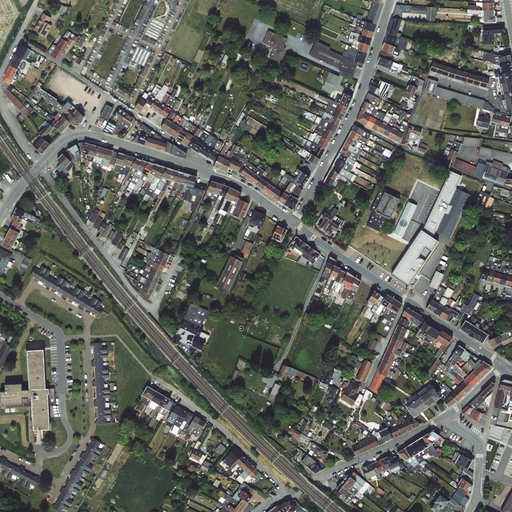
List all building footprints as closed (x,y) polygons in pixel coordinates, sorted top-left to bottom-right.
[(363,34),(376,38),(387,0),(377,0),(377,1),(373,0),(363,34)] [(484,0),(487,16),(488,23),(502,21),(500,9),(499,9),(497,0),(484,0)] [(469,13),(477,13),(477,5),(469,4),(469,13)] [(436,6),(412,5),(412,13),(428,13),(427,20),(436,20),(436,6)] [(52,17),(43,12),(33,29),(46,36),(52,26),(49,23),(52,17)] [(400,37),(404,19),(393,16),(387,41),(385,50),(396,53),(398,47),(406,49),(408,39),(400,37)] [(496,44),(496,33),(508,33),(508,25),(484,26),(484,44),(496,44)] [(62,61),(75,39),(71,37),(74,33),(68,30),(58,46),(54,44),(49,53),(62,61)] [(281,61),(289,37),(269,30),(264,43),(275,47),(271,58),(281,61)] [(75,41),(83,44),(86,38),(78,34),(75,41)] [(11,89),(29,47),(21,43),(6,76),(8,77),(4,86),(11,89)] [(404,65),(392,59),(394,53),(385,50),(379,63),(400,72),(404,65)] [(482,61),(492,64),(499,65),(510,63),(509,55),(498,58),(497,55),(485,52),(482,61)] [(435,73),(438,64),(433,62),(429,71),(435,73)] [(492,64),(494,75),(511,72),(510,63),(499,65),(492,64)] [(441,75),(445,66),(438,64),(435,73),(441,75)] [(57,101),(80,123),(81,123),(84,117),(70,104),(69,105),(68,103),(77,88),(80,89),(83,85),(53,66),(50,70),(51,71),(40,89),(47,94),(57,101)] [(447,76),(450,68),(445,66),(441,75),(447,76)] [(453,78),(456,69),(450,68),(447,76),(453,78)] [(460,80),(463,71),(456,69),(453,78),(460,80)] [(327,78),(326,82),(338,85),(341,74),(326,70),(323,77),(327,78)] [(465,82),(468,73),(463,71),(460,80),(465,82)] [(511,78),(511,72),(494,75),(494,78),(500,77),(500,81),(511,78)] [(420,79),(419,85),(423,86),(422,91),(482,108),(484,100),(436,87),(438,82),(427,78),(428,75),(422,73),(420,79)] [(472,84),(474,75),(468,73),(465,82),(472,84)] [(480,76),(474,75),(472,84),(478,86),(480,76)] [(419,85),(420,79),(412,76),(405,91),(414,95),(419,85)] [(488,79),(480,76),(478,86),(485,88),(488,79)] [(373,80),(369,91),(389,98),(394,85),(381,80),(380,83),(373,80)] [(150,108),(154,111),(166,93),(167,92),(165,91),(169,83),(165,82),(162,87),(150,108)] [(156,84),(151,93),(144,105),(150,108),(162,87),(156,84)] [(140,112),(144,105),(151,93),(149,91),(150,88),(148,87),(134,108),(140,112)] [(168,94),(166,93),(154,111),(160,115),(166,106),(174,89),(171,88),(168,94)] [(28,116),(32,112),(9,89),(5,92),(28,116)] [(180,92),(174,89),(166,106),(160,115),(165,118),(171,109),(173,109),(177,110),(181,102),(177,100),(180,92)] [(334,102),(347,108),(352,97),(344,93),(341,98),(337,96),(334,102)] [(366,125),(376,106),(376,105),(371,103),(373,99),(374,100),(374,101),(377,103),(379,98),(368,93),(356,120),(366,125)] [(57,101),(47,94),(44,100),(49,103),(50,103),(55,107),(54,108),(58,112),(70,124),(72,125),(78,126),(80,123),(57,101)] [(347,108),(334,102),(320,95),(318,98),(329,103),(328,105),(344,114),(347,108)] [(101,117),(109,120),(115,107),(107,104),(101,117)] [(344,114),(328,105),(325,111),(340,120),(344,114)] [(376,106),(366,125),(371,128),(379,112),(377,111),(378,107),(376,106)] [(340,120),(325,111),(319,108),(319,109),(317,113),(322,116),(321,118),(337,126),(340,120)] [(113,135),(127,114),(119,109),(114,117),(118,120),(115,125),(109,122),(102,132),(113,135)] [(490,119),(488,117),(485,117),(486,115),(484,114),(483,117),(481,116),(481,111),(480,110),(476,126),(487,129),(490,119)] [(165,131),(172,122),(170,121),(175,114),(171,111),(160,128),(165,131)] [(70,124),(58,112),(54,118),(55,119),(66,128),(70,124)] [(379,112),(371,128),(377,131),(382,122),(385,115),(379,112)] [(388,123),(393,115),(388,112),(383,120),(388,123)] [(395,112),(389,123),(395,126),(400,115),(395,112)] [(500,125),(502,115),(494,113),(493,114),(492,114),(491,119),(490,126),(491,126),(492,123),(497,124),(495,131),(498,132),(500,125)] [(127,114),(113,135),(117,136),(123,126),(127,128),(134,118),(127,114)] [(172,122),(165,131),(171,135),(182,118),(177,115),(172,122)] [(176,138),(187,122),(189,119),(184,115),(182,118),(171,135),(176,138)] [(500,125),(498,132),(501,132),(502,129),(504,129),(504,133),(507,133),(508,126),(509,125),(510,118),(510,117),(502,115),(500,125)] [(337,126),(321,118),(317,116),(317,117),(315,120),(319,122),(318,124),(334,132),(337,126)] [(66,128),(55,119),(50,124),(54,127),(61,133),(66,128)] [(181,142),(192,125),(187,122),(176,138),(181,142)] [(382,134),(387,125),(382,122),(377,131),(382,134)] [(54,127),(50,124),(48,123),(39,134),(41,137),(46,136),(54,127)] [(402,123),(398,130),(398,131),(403,133),(407,126),(402,123)] [(187,146),(198,127),(193,124),(192,125),(181,142),(187,146)] [(334,132),(318,124),(313,132),(329,141),(334,132)] [(144,145),(152,131),(142,125),(140,128),(144,131),(141,136),(137,135),(133,141),(144,145)] [(354,125),(351,131),(361,136),(364,130),(354,125)] [(387,125),(382,134),(388,137),(393,128),(387,125)] [(403,133),(399,143),(407,145),(409,138),(412,129),(411,129),(407,126),(403,133)] [(411,129),(412,129),(409,138),(414,140),(416,139),(417,134),(420,135),(422,129),(412,126),(411,129)] [(192,149),(204,131),(198,127),(187,146),(192,149)] [(393,128),(388,137),(393,140),(398,130),(393,128)] [(364,130),(361,136),(368,139),(371,134),(364,130)] [(398,130),(393,140),(399,143),(403,133),(398,131),(398,130)] [(156,149),(159,141),(161,137),(152,131),(144,145),(156,149)] [(197,152),(209,134),(204,131),(192,149),(197,152)] [(351,131),(348,136),(358,141),(361,136),(351,131)] [(329,141),(313,132),(313,134),(311,133),(308,139),(318,145),(318,146),(324,150),(329,141)] [(206,158),(218,140),(209,134),(197,152),(206,158)] [(46,136),(41,137),(40,138),(37,136),(34,140),(37,142),(34,146),(43,153),(52,143),(46,136)] [(358,141),(348,136),(345,141),(355,147),(358,141)] [(361,136),(358,141),(365,145),(368,139),(361,136)] [(464,137),(462,145),(480,147),(478,154),(490,157),(491,149),(480,147),(482,139),(464,137)] [(218,140),(206,158),(212,162),(218,153),(223,143),(218,140)] [(159,141),(156,149),(165,151),(167,143),(159,141)] [(167,143),(165,151),(185,158),(186,154),(167,141),(167,143)] [(355,147),(345,141),(342,148),(359,156),(361,150),(355,147)] [(358,141),(355,147),(361,150),(363,147),(365,145),(358,141)] [(454,141),(451,149),(458,152),(461,144),(454,141)] [(324,150),(318,146),(311,142),(309,146),(305,145),(303,149),(319,159),(324,150)] [(78,144),(80,158),(83,159),(82,164),(85,164),(91,145),(84,143),(78,144)] [(421,143),(418,150),(425,152),(427,146),(421,143)] [(63,153),(73,164),(75,163),(76,171),(81,170),(81,174),(87,173),(86,165),(80,166),(80,158),(78,144),(76,145),(76,144),(67,149),(63,153)] [(228,151),(224,159),(220,169),(227,172),(228,168),(237,146),(234,144),(230,152),(228,151)] [(91,145),(85,164),(87,165),(89,161),(92,162),(97,147),(91,145)] [(213,167),(220,169),(224,159),(222,158),(225,151),(226,151),(228,147),(224,145),(213,167)] [(228,168),(233,170),(240,156),(236,154),(239,147),(237,146),(228,168)] [(97,147),(92,162),(100,164),(102,158),(104,159),(106,150),(97,147)] [(319,159),(303,149),(302,151),(296,148),(294,153),(297,154),(316,165),(319,159)] [(358,156),(342,148),(339,153),(358,163),(359,163),(360,160),(364,163),(366,160),(360,157),(359,159),(358,158),(358,156)] [(458,152),(451,149),(447,159),(454,161),(454,162),(455,159),(458,152)] [(106,150),(104,159),(102,165),(108,167),(109,164),(113,151),(106,150)] [(113,151),(109,164),(114,165),(118,153),(113,151)] [(73,164),(63,153),(57,160),(61,164),(57,168),(64,174),(67,170),(69,171),(75,165),(73,164)] [(120,170),(125,155),(118,153),(114,165),(113,170),(117,171),(118,169),(120,170)] [(358,163),(339,153),(336,158),(352,167),(355,168),(358,163)] [(243,157),(240,156),(233,170),(239,173),(245,160),(247,155),(245,154),(243,157)] [(123,174),(130,157),(125,155),(120,170),(117,178),(120,180),(123,174)] [(130,157),(123,174),(126,175),(136,159),(130,157)] [(352,167),(336,158),(333,164),(349,172),(352,167)] [(129,183),(142,160),(136,159),(126,175),(118,191),(121,192),(127,182),(129,183)] [(454,162),(454,161),(452,166),(473,175),(476,167),(455,159),(454,162)] [(142,160),(129,183),(127,187),(133,189),(148,162),(142,160)] [(256,168),(245,160),(239,173),(248,179),(256,168)] [(510,170),(509,169),(507,167),(502,166),(503,164),(493,160),(492,163),(486,161),(485,165),(486,165),(507,173),(510,170)] [(148,162),(133,189),(136,191),(140,186),(142,187),(154,164),(148,162)] [(400,163),(396,170),(437,189),(440,182),(400,163)] [(154,164),(142,187),(145,189),(147,185),(149,186),(160,166),(154,164)] [(349,172),(333,164),(330,169),(338,174),(347,179),(350,181),(353,176),(349,173),(349,172)] [(507,173),(486,165),(482,178),(503,185),(504,184),(503,184),(505,179),(507,173)] [(156,187),(166,168),(160,166),(149,186),(146,193),(151,196),(153,192),(154,193),(157,189),(156,187)] [(257,167),(256,168),(248,179),(255,185),(261,178),(260,177),(262,175),(264,176),(266,173),(257,167)] [(156,187),(157,189),(161,190),(173,170),(166,168),(156,187)] [(338,174),(330,169),(327,176),(338,182),(340,180),(345,183),(347,179),(338,174)] [(173,170),(161,190),(158,196),(162,197),(166,189),(171,191),(173,188),(178,171),(173,170)] [(178,171),(173,188),(178,190),(184,173),(178,171)] [(285,184),(291,175),(287,172),(281,181),(285,184)] [(309,177),(301,172),(295,181),(303,187),(309,177)] [(184,173),(178,190),(176,196),(179,198),(182,192),(184,185),(187,186),(190,175),(184,173)] [(190,175),(187,186),(184,194),(181,199),(184,201),(190,201),(191,203),(193,203),(191,210),(195,211),(206,186),(195,182),(196,177),(190,175)] [(338,182),(327,176),(321,186),(332,195),(335,190),(334,189),(338,182)] [(268,183),(261,178),(255,185),(262,190),(268,183)] [(210,199),(217,183),(211,181),(206,191),(202,201),(208,204),(210,199)] [(278,201),(283,205),(296,186),(291,182),(283,192),(283,193),(278,201)] [(217,200),(223,185),(217,183),(210,199),(216,202),(217,200)] [(274,187),(268,183),(262,190),(270,195),(275,188),(274,187)] [(218,212),(229,187),(223,185),(217,200),(219,201),(215,211),(218,212)] [(302,190),(296,186),(283,205),(292,209),(298,199),(302,190)] [(229,187),(218,212),(225,215),(236,191),(229,187)] [(283,193),(275,188),(270,195),(278,201),(283,193)] [(455,188),(435,231),(450,237),(470,195),(455,188)] [(229,217),(239,199),(241,194),(236,191),(225,215),(229,217)] [(375,211),(384,193),(379,191),(370,211),(373,212),(366,226),(380,232),(386,219),(389,220),(390,218),(375,211)] [(384,192),(384,193),(375,211),(390,218),(399,199),(384,192)] [(483,192),(477,205),(489,211),(494,198),(489,196),(489,195),(483,192)] [(239,199),(229,217),(229,218),(239,223),(241,219),(242,219),(249,204),(239,199)] [(408,202),(393,233),(402,237),(412,216),(417,206),(408,202)] [(323,232),(335,216),(341,206),(337,203),(332,211),(328,209),(321,218),(323,219),(317,228),(323,232)] [(102,236),(107,237),(113,222),(99,216),(101,210),(95,207),(89,220),(96,223),(94,227),(104,232),(102,236)] [(13,215),(23,219),(37,226),(40,220),(33,216),(16,208),(13,215)] [(415,209),(412,216),(407,226),(410,228),(418,211),(415,209)] [(261,227),(266,216),(255,211),(249,225),(252,227),(256,225),(261,227)] [(13,223),(20,225),(23,219),(13,215),(10,221),(13,223)] [(335,216),(323,232),(328,235),(329,236),(333,230),(336,232),(339,227),(340,227),(344,222),(335,216)] [(7,235),(16,240),(23,227),(20,225),(13,223),(7,235)] [(271,238),(281,242),(286,230),(277,226),(271,238)] [(143,228),(140,234),(146,236),(149,231),(143,228)] [(373,243),(376,235),(365,230),(361,237),(373,243)] [(119,231),(113,243),(118,245),(124,233),(119,231)] [(402,237),(393,233),(391,238),(388,237),(386,242),(388,243),(388,244),(397,248),(402,237)] [(16,240),(7,235),(2,244),(11,249),(16,240)] [(318,249),(298,236),(291,247),(316,263),(322,253),(317,251),(318,249)] [(242,251),(245,252),(244,256),(249,258),(254,243),(246,240),(242,251)] [(365,241),(360,248),(384,265),(389,258),(365,241)] [(151,253),(167,261),(170,255),(159,250),(151,246),(150,249),(153,251),(151,253)] [(125,247),(119,258),(124,260),(130,249),(125,247)] [(0,277),(0,278),(12,255),(0,248),(0,277)] [(167,261),(151,253),(146,251),(144,257),(164,267),(167,261)] [(233,254),(220,285),(232,290),(245,260),(233,254)] [(20,269),(26,272),(32,259),(26,256),(20,269)] [(164,267),(144,257),(142,261),(147,263),(146,264),(162,272),(164,267)] [(328,279),(334,266),(337,261),(330,257),(318,284),(322,286),(326,278),(328,279)] [(497,268),(496,272),(502,273),(502,274),(504,268),(506,261),(502,260),(501,265),(500,269),(497,268)] [(504,268),(502,274),(507,275),(508,275),(510,269),(511,262),(506,261),(504,268)] [(162,272),(146,264),(141,262),(141,264),(145,266),(143,271),(159,278),(162,272)] [(334,281),(339,269),(340,268),(334,266),(328,279),(324,288),(330,290),(334,281)] [(39,281),(45,269),(41,267),(39,271),(35,268),(30,277),(32,278),(33,277),(39,281)] [(47,287),(52,278),(48,276),(50,272),(45,269),(39,281),(45,285),(44,286),(47,287)] [(342,283),(347,272),(339,269),(334,281),(338,283),(341,284),(342,283)] [(486,281),(490,270),(484,269),(480,279),(486,281)] [(490,270),(486,281),(493,282),(496,272),(490,270)] [(159,278),(143,271),(141,276),(156,284),(159,278)] [(428,286),(437,290),(444,275),(436,271),(428,286)] [(347,272),(342,283),(344,284),(343,287),(344,287),(350,290),(350,289),(355,278),(347,272)] [(496,272),(493,282),(499,284),(502,273),(496,272)] [(502,273),(499,284),(504,285),(507,275),(502,274),(502,273)] [(156,284),(141,276),(138,274),(137,278),(137,279),(137,281),(138,282),(154,289),(156,284)] [(56,291),(63,279),(59,277),(56,281),(52,278),(47,287),(49,288),(50,287),(56,291)] [(355,278),(350,289),(356,292),(360,282),(355,278)] [(64,298),(70,288),(66,286),(68,282),(63,279),(56,291),(62,295),(61,296),(64,298)] [(154,289),(138,282),(136,287),(139,290),(138,291),(148,299),(150,295),(151,295),(154,289)] [(435,294),(432,300),(438,303),(442,297),(443,297),(446,290),(438,286),(437,290),(435,294)] [(74,301),(80,290),(76,287),(74,291),(70,288),(64,298),(66,299),(67,297),(74,301)] [(350,290),(344,287),(343,288),(345,289),(341,298),(345,300),(346,298),(350,290)] [(350,290),(346,298),(349,299),(352,300),(356,292),(350,289),(350,290)] [(81,308),(86,299),(82,296),(85,292),(80,290),(74,301),(80,305),(79,306),(81,308)] [(442,297),(438,303),(444,307),(445,306),(450,298),(447,296),(449,292),(449,291),(446,290),(443,297),(442,297)] [(374,291),(368,301),(374,305),(380,295),(374,291)] [(468,305),(464,312),(469,314),(479,296),(474,293),(472,297),(469,304),(468,305)] [(386,294),(384,298),(380,304),(386,308),(392,298),(386,294)] [(318,304),(320,297),(314,295),(312,302),(318,304)] [(374,305),(368,301),(365,306),(361,312),(359,316),(362,318),(364,314),(366,315),(369,311),(374,314),(380,304),(384,298),(380,295),(374,305)] [(455,302),(451,309),(459,313),(455,319),(460,321),(464,314),(461,312),(460,311),(461,309),(457,306),(462,297),(459,296),(455,302)] [(91,311),(98,300),(93,297),(91,301),(86,299),(81,308),(83,309),(84,307),(91,311)] [(392,298),(386,308),(387,308),(395,314),(396,313),(402,304),(392,298)] [(450,298),(445,306),(451,310),(451,309),(455,302),(450,298)] [(98,300),(91,311),(97,315),(96,317),(98,318),(104,309),(100,307),(102,303),(98,300)] [(438,303),(432,300),(426,308),(432,312),(438,303)] [(205,350),(212,330),(203,326),(209,309),(191,303),(182,327),(197,333),(193,346),(205,350)] [(438,303),(432,312),(439,316),(444,307),(438,303)] [(380,304),(374,314),(371,318),(374,320),(378,314),(382,317),(383,316),(384,314),(384,313),(387,308),(386,308),(380,304)] [(444,307),(439,316),(445,320),(451,310),(445,306),(444,307)] [(410,321),(415,312),(406,307),(402,315),(410,321)] [(384,314),(383,316),(384,318),(387,320),(390,320),(391,318),(394,319),(396,314),(396,313),(395,314),(387,308),(384,313),(384,314)] [(451,310),(445,320),(449,323),(452,319),(453,317),(455,319),(459,313),(451,309),(451,310)] [(415,312),(410,321),(415,325),(419,328),(424,322),(426,319),(415,312)] [(401,316),(398,324),(406,329),(409,322),(401,316)] [(472,316),(468,322),(472,324),(478,329),(479,327),(478,326),(479,325),(481,322),(475,318),(472,316)] [(472,324),(468,322),(465,320),(460,329),(466,333),(472,324)] [(424,322),(419,328),(415,335),(431,346),(432,344),(435,340),(440,332),(424,322)] [(483,323),(480,329),(485,333),(488,327),(485,324),(483,323)] [(398,324),(392,337),(402,341),(407,329),(406,329),(398,324)] [(472,324),(466,333),(474,338),(480,329),(478,329),(472,324)] [(480,329),(474,338),(482,343),(488,335),(485,333),(480,329)] [(440,332),(435,340),(446,347),(452,338),(441,330),(440,332)] [(508,331),(499,335),(501,340),(510,336),(508,331)] [(374,333),(371,338),(375,340),(378,340),(379,341),(382,336),(374,333)] [(501,340),(499,335),(488,340),(491,347),(501,342),(501,340)] [(392,337),(388,346),(398,350),(399,350),(403,342),(402,341),(392,337)] [(435,340),(432,344),(435,346),(437,344),(441,347),(439,349),(434,356),(437,359),(429,369),(432,372),(440,360),(438,359),(442,352),(446,347),(435,340)] [(0,371),(13,345),(5,341),(0,352),(0,371)] [(403,342),(399,350),(408,354),(409,354),(408,353),(409,351),(406,350),(405,352),(405,351),(408,344),(405,342),(403,342)] [(93,353),(107,352),(107,347),(102,348),(102,343),(91,344),(91,346),(93,346),(93,353)] [(458,345),(453,353),(460,357),(461,356),(462,354),(465,350),(458,345)] [(388,346),(386,351),(396,355),(398,350),(388,346)] [(364,348),(363,351),(365,353),(373,356),(375,352),(367,349),(365,347),(364,348)] [(45,350),(28,350),(30,389),(23,390),(23,383),(6,384),(7,391),(1,391),(2,406),(30,404),(30,399),(33,399),(35,430),(50,429),(45,350)] [(465,350),(462,354),(470,359),(467,362),(476,368),(482,361),(479,359),(465,350)] [(386,351),(384,356),(394,360),(396,355),(386,351)] [(93,363),(103,363),(102,358),(107,358),(107,352),(93,353),(94,360),(93,361),(93,363)] [(362,352),(360,355),(372,362),(374,358),(362,352)] [(447,361),(445,366),(448,368),(450,370),(451,369),(451,370),(454,366),(455,364),(456,363),(457,361),(460,357),(453,353),(450,357),(447,361)] [(470,359),(462,354),(461,356),(464,359),(465,358),(467,362),(470,359)] [(384,356),(381,361),(391,366),(391,365),(394,360),(384,356)] [(363,363),(360,369),(367,372),(372,363),(364,359),(363,363)] [(360,369),(363,363),(357,361),(354,367),(360,369)] [(381,361),(379,366),(389,371),(390,368),(391,366),(381,361)] [(476,368),(473,371),(480,379),(490,369),(490,366),(482,361),(476,368)] [(320,381),(319,385),(326,388),(328,385),(322,382),(329,366),(343,372),(343,371),(334,367),(335,364),(331,362),(330,366),(327,365),(324,373),(324,372),(322,377),(320,381)] [(454,366),(451,370),(456,374),(464,380),(473,371),(476,368),(467,362),(463,366),(461,368),(455,364),(454,366)] [(95,373),(108,372),(108,367),(103,368),(103,363),(93,363),(93,366),(94,366),(95,373)] [(285,364),(281,375),(290,378),(291,374),(315,383),(318,376),(285,364)] [(389,371),(379,366),(377,371),(384,376),(386,377),(388,373),(389,371)] [(448,368),(445,366),(443,371),(445,372),(444,373),(452,379),(452,380),(458,385),(463,380),(464,380),(456,374),(451,370),(451,369),(450,370),(448,368)] [(389,371),(388,373),(390,375),(389,378),(392,380),(393,378),(397,379),(399,372),(396,371),(390,368),(389,371)] [(357,375),(356,378),(363,382),(367,372),(360,369),(357,375)] [(377,371),(369,388),(377,393),(384,376),(377,371)] [(464,380),(463,380),(471,388),(480,379),(473,371),(464,380)] [(94,383),(104,383),(104,378),(108,378),(108,372),(95,373),(95,380),(94,380),(94,383)] [(511,392),(511,388),(511,381),(503,379),(500,381),(498,389),(494,407),(501,409),(505,395),(510,397),(511,392)] [(458,385),(456,387),(464,395),(471,388),(463,380),(458,385)] [(282,383),(275,381),(270,398),(276,400),(282,383)] [(351,382),(346,389),(355,394),(359,388),(351,382)] [(493,382),(480,394),(485,399),(492,391),(495,384),(493,382)] [(96,393),(109,392),(109,387),(105,388),(104,383),(94,383),(94,386),(96,386),(96,393)] [(449,395),(452,391),(445,384),(441,387),(445,391),(449,395)] [(170,408),(175,399),(150,385),(143,397),(145,398),(143,402),(157,409),(160,403),(170,408)] [(427,390),(418,396),(428,407),(441,398),(441,397),(440,395),(432,385),(432,386),(427,390)] [(452,391),(449,395),(457,401),(464,395),(456,387),(452,391)] [(344,388),(343,389),(341,393),(343,394),(340,399),(352,406),(353,404),(358,396),(355,394),(346,389),(345,389),(344,388)] [(445,391),(440,395),(441,397),(441,398),(443,401),(449,395),(445,391)] [(480,394),(475,399),(480,405),(484,401),(486,403),(485,404),(487,407),(488,408),(491,396),(492,391),(485,399),(480,394)] [(95,403),(105,402),(105,398),(110,398),(109,392),(96,393),(96,401),(95,401),(95,403)] [(358,396),(353,404),(358,408),(363,396),(359,393),(358,396)] [(449,395),(443,401),(448,407),(457,401),(449,395)] [(428,407),(418,396),(407,404),(405,406),(414,418),(428,407)] [(475,399),(467,406),(472,409),(475,410),(480,405),(475,399)] [(385,401),(381,408),(384,410),(385,408),(387,410),(390,404),(385,401)] [(97,413),(111,412),(110,407),(105,408),(105,402),(95,403),(95,406),(97,406),(97,413)] [(173,410),(168,421),(173,423),(169,431),(179,436),(183,428),(185,429),(186,427),(184,426),(191,411),(173,403),(171,408),(173,410)] [(472,409),(467,406),(461,412),(466,415),(472,409)] [(153,427),(160,412),(153,409),(149,416),(153,417),(149,425),(153,427)] [(472,409),(466,415),(469,416),(479,420),(482,413),(475,410),(472,409)] [(500,411),(498,420),(505,421),(507,412),(500,411)] [(111,412),(97,413),(98,420),(96,420),(96,423),(106,423),(106,418),(111,418),(111,412)] [(194,434),(201,437),(208,421),(195,415),(191,424),(192,424),(189,432),(186,440),(190,442),(194,434)] [(397,424),(395,420),(394,417),(387,422),(392,430),(398,427),(397,424)] [(389,431),(392,430),(385,418),(383,419),(384,422),(387,427),(389,431)] [(404,420),(397,424),(398,427),(402,434),(414,428),(409,418),(404,420)] [(411,418),(409,418),(414,428),(419,425),(418,422),(411,418)] [(357,422),(356,424),(367,431),(368,429),(357,422)] [(292,427),(289,433),(302,438),(304,432),(292,427)] [(389,431),(387,427),(378,431),(378,432),(383,443),(392,438),(389,431)] [(392,430),(389,431),(392,438),(402,434),(398,427),(392,430)] [(383,443),(378,432),(377,432),(373,430),(371,434),(374,436),(375,437),(378,445),(379,445),(384,443),(383,443)] [(428,433),(422,437),(428,447),(432,444),(434,443),(432,439),(428,433)] [(375,437),(374,436),(351,448),(355,456),(378,445),(375,437)] [(422,437),(414,442),(420,452),(425,449),(428,447),(422,437)] [(88,447),(100,453),(103,449),(98,447),(101,443),(92,438),(90,440),(92,441),(88,447)] [(221,442),(216,449),(223,454),(228,447),(221,442)] [(414,442),(404,448),(410,457),(410,458),(414,456),(420,452),(414,442)] [(432,444),(428,447),(435,454),(437,456),(439,457),(442,450),(437,448),(435,449),(432,444)] [(326,462),(331,451),(318,445),(313,456),(326,462)] [(81,454),(91,460),(93,456),(97,458),(100,453),(88,447),(85,453),(83,452),(81,454)] [(428,447),(425,449),(427,453),(430,456),(432,458),(436,459),(437,456),(435,454),(428,447)] [(410,457),(404,448),(397,453),(405,460),(410,457)] [(203,454),(194,449),(189,458),(201,465),(205,456),(202,455),(203,454)] [(420,452),(414,456),(419,463),(423,460),(421,457),(427,453),(425,449),(420,452)] [(228,469),(242,455),(237,450),(228,461),(229,463),(224,469),(226,470),(228,469)] [(457,452),(454,458),(452,461),(452,462),(462,467),(467,469),(472,461),(457,452)] [(78,464),(90,471),(93,467),(88,464),(91,460),(81,454),(80,456),(82,458),(78,464)] [(309,454),(303,463),(320,474),(326,465),(309,454)] [(233,472),(246,459),(242,455),(228,469),(230,471),(232,470),(233,472)] [(390,455),(384,458),(389,469),(390,470),(399,466),(400,466),(398,462),(395,456),(392,457),(390,455)] [(410,457),(405,460),(414,467),(415,467),(417,465),(419,463),(414,456),(410,458),(410,457)] [(5,458),(0,466),(0,468),(3,470),(1,474),(6,477),(12,464),(6,461),(7,459),(5,458)] [(384,458),(374,462),(379,473),(389,469),(384,458)] [(236,479),(251,463),(246,459),(233,472),(236,475),(234,477),(236,479)] [(376,474),(371,477),(372,480),(376,478),(377,479),(381,477),(379,473),(374,462),(371,464),(376,474)] [(251,463),(236,479),(238,481),(240,479),(242,481),(248,475),(255,481),(261,475),(259,472),(255,469),(255,468),(251,463)] [(12,464),(6,477),(11,479),(13,474),(17,477),(22,467),(20,466),(19,468),(12,464)] [(71,472),(81,478),(84,474),(87,476),(90,471),(78,464),(75,470),(72,469),(71,472)] [(376,474),(371,464),(362,468),(367,479),(371,477),(376,474)] [(22,467),(17,477),(21,479),(19,483),(25,486),(30,473),(24,470),(25,468),(22,467)] [(467,469),(462,467),(461,470),(463,471),(459,476),(462,478),(472,485),(473,473),(467,469)] [(351,470),(348,474),(356,481),(362,486),(366,481),(351,470)] [(69,482),(80,488),(83,484),(79,482),(81,478),(71,472),(70,474),(72,475),(69,482)] [(30,473),(25,486),(29,488),(31,483),(35,486),(40,476),(37,475),(37,477),(30,473)] [(348,474),(344,479),(352,486),(356,481),(348,474)] [(472,485),(462,478),(457,484),(459,486),(468,491),(472,485)] [(344,479),(340,484),(348,491),(352,486),(344,479)] [(356,481),(352,486),(358,491),(360,489),(362,486),(356,481)] [(61,489),(71,495),(73,491),(77,493),(80,488),(69,482),(65,488),(62,487),(61,489)] [(235,493),(247,503),(252,497),(257,491),(242,482),(238,487),(239,488),(235,493)] [(348,491),(340,484),(336,489),(344,496),(348,491)] [(348,491),(354,496),(358,491),(352,486),(348,491)] [(467,491),(459,486),(456,490),(461,494),(465,496),(467,491)] [(59,499),(70,506),(73,501),(68,499),(71,495),(61,489),(59,491),(62,493),(59,499)] [(240,511),(247,503),(235,493),(228,489),(225,493),(220,490),(217,494),(226,500),(223,505),(218,502),(217,503),(221,506),(231,511),(240,511)] [(348,491),(344,496),(350,501),(352,498),(354,496),(348,491)] [(511,511),(511,491),(500,511),(490,511),(485,509),(482,511),(511,511)] [(442,508),(448,501),(440,494),(434,502),(435,502),(431,508),(436,511),(441,507),(442,508)] [(465,496),(461,494),(456,501),(464,507),(469,500),(465,496)] [(70,506),(59,499),(55,505),(53,504),(52,507),(60,511),(63,508),(67,510),(70,506)] [(441,507),(436,511),(443,511),(447,507),(451,510),(455,505),(448,500),(448,501),(442,508),(441,507)]
